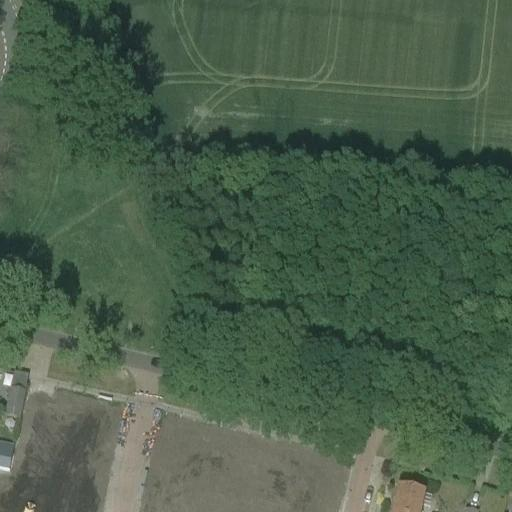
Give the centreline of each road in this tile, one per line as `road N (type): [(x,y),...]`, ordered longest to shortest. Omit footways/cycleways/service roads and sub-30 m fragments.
road 1 (unclassified): [(373,421),(153,367)]
road 2 (unclassified): [(153,367),(0,326)]
road 3 (residential): [(123,511),(153,367)]
road 4 (unclassified): [(511,454),(373,421)]
